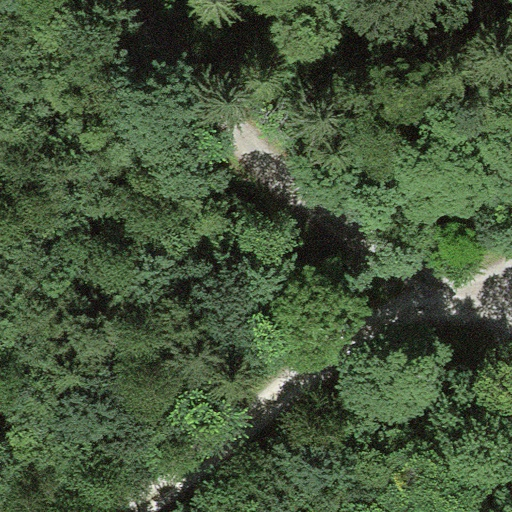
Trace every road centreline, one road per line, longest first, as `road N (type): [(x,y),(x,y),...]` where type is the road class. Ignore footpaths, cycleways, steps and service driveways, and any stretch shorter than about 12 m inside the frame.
road 1 (track): [(112,0),(263,167),(349,246),(436,298)]
road 2 (track): [(436,298),(356,342),(167,511)]
